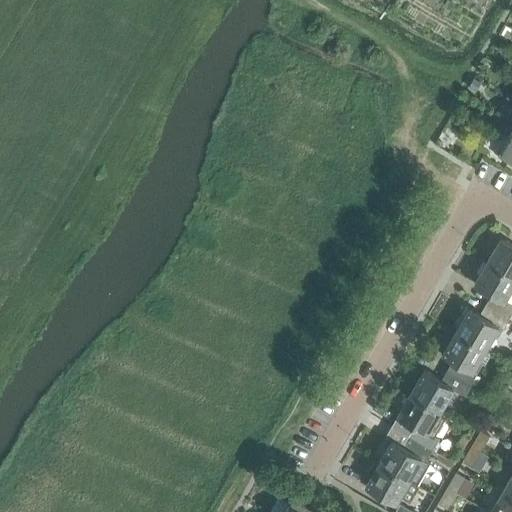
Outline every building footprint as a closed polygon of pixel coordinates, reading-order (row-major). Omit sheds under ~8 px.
[(468,87),(476,91),(481,82),(473,78),(468,87)] [(511,136),(509,135),(498,154),(511,162),(511,136)] [(487,263),(511,276),(511,244),(501,238),(487,263)] [(511,304),(505,300),(511,287),(511,276),(487,263),(474,284),(492,294),(485,305),(508,318),(510,318),(511,314),(511,304)] [(458,327),(455,332),(484,348),(485,349),(493,335),(497,337),(502,327),(508,318),(485,305),(480,313),(469,307),(462,320),(460,319),(458,320),(457,323),(457,325),(458,327)] [(473,369),(485,349),(455,332),(443,353),(453,359),(447,371),(471,385),(478,372),(473,369)] [(440,411),(453,388),(465,395),(471,385),(447,371),(441,380),(424,370),(410,394),(440,411)] [(511,397),(511,392),(505,389),(497,404),(505,409),(511,397)] [(410,394),(398,415),(415,424),(408,436),(432,450),(439,439),(440,438),(434,435),(446,415),(440,411),(410,394)] [(487,420),(496,425),(505,409),(497,404),(487,420)] [(478,414),(471,410),(464,422),(471,426),(478,414)] [(489,435),(481,430),(472,445),(481,450),(489,435)] [(463,447),(468,437),(460,432),(454,442),(463,447)] [(379,463),(409,480),(416,485),(430,461),(427,460),(432,450),(408,436),(403,444),(393,439),(392,440),(379,463)] [(463,462),(471,466),(477,456),(481,450),(472,445),(463,462)] [(481,450),(477,456),(485,461),(488,455),(481,450)] [(453,461),(437,453),(433,460),(448,469),(453,461)] [(367,484),(366,485),(395,502),(399,495),(409,480),(379,463),(375,460),(368,472),(372,475),(367,484)] [(465,476),(457,472),(448,487),(456,492),(465,476)] [(511,473),(502,491),(511,496),(511,473)] [(439,503),(447,508),(456,492),(448,487),(439,503)] [(490,511),(511,511),(511,496),(502,491),(490,511)] [(277,499),(269,511),(317,511),(293,498),(288,505),(277,499)] [(394,511),(417,511),(401,502),(394,511)]
